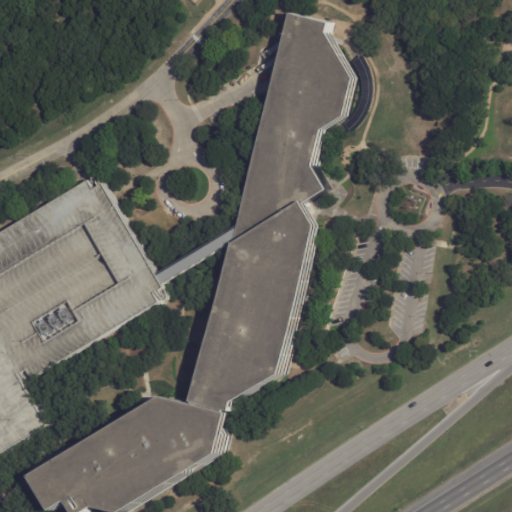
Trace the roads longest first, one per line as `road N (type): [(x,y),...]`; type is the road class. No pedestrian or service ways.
road 1 (secondary): [(511,350),(268,511)]
road 2 (motorway): [(511,361),(341,511)]
